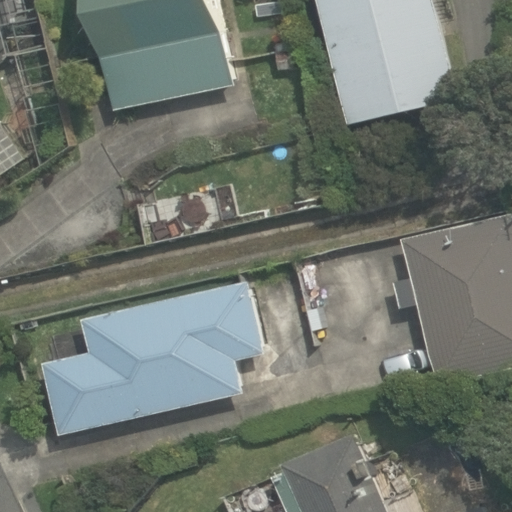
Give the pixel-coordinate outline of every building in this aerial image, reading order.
[(241,80),(223,0),(97,0),(111,58),(149,51),(160,100),(241,80)] [(447,0),(323,0),(354,124),(471,97),(447,0)] [(511,213),(410,236),(419,274),(401,279),(407,306),(423,302),(444,384),(511,368),(511,213)] [(361,244),(328,251),(334,277),(367,270),(361,244)] [(51,360),(67,433),(252,392),(244,357),(272,350),(255,277),(90,315),(98,349),(51,360)] [(295,511),(398,511),(364,429),(291,459),(299,480),(286,486),(295,511)]
